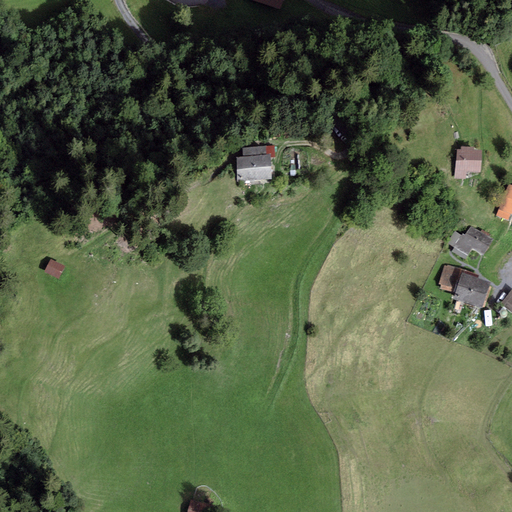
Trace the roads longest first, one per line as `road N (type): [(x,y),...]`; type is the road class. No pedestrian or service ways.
road 1 (track): [(276,159),(287,144),(306,143),(339,157),(350,151),(346,129),(317,111),(174,65),(140,36),(117,0)]
road 2 (residential): [(511,104),(467,43),(370,24),(312,0)]
